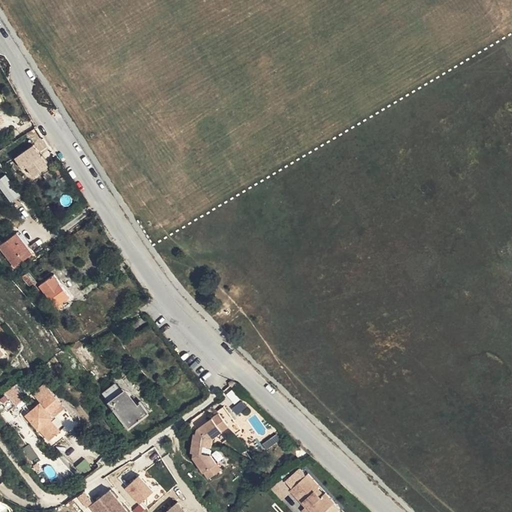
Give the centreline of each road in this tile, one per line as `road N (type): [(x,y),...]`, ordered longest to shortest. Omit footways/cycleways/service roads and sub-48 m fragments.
road 1 (residential): [(0,37),(147,269),(232,366)]
road 2 (residential): [(232,366),(210,399),(62,498),(42,496),(0,442)]
road 3 (residential): [(232,366),(398,511)]
